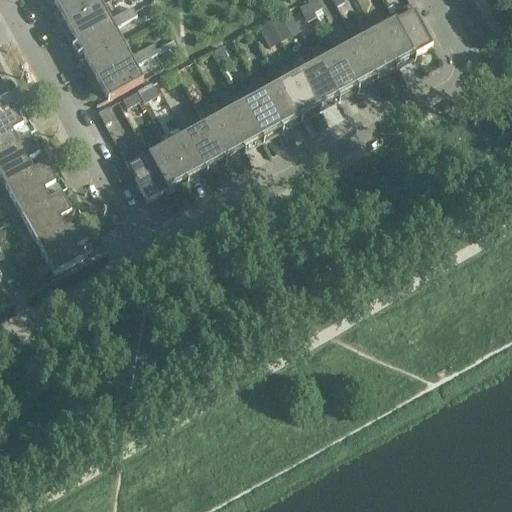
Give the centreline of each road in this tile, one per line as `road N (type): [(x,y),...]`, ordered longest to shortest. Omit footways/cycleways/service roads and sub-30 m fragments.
road 1 (residential): [(150,255),(475,78),(433,0)]
road 2 (residential): [(150,255),(18,31)]
road 3 (residential): [(0,339),(150,255)]
